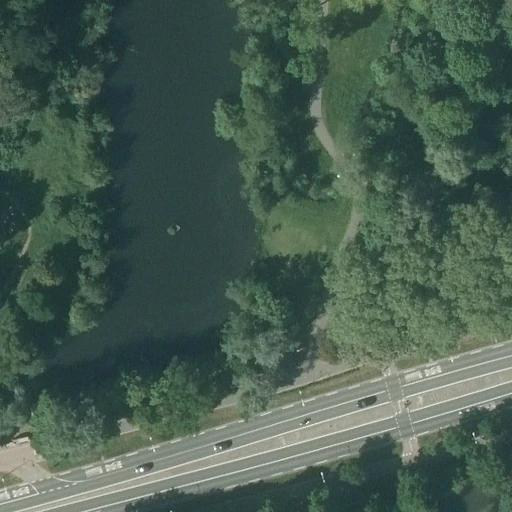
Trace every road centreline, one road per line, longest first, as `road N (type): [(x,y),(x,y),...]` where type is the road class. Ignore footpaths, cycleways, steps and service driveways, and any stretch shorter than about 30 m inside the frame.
road 1 (primary): [(511,357),(51,491)]
road 2 (primary): [(86,511),(511,394)]
